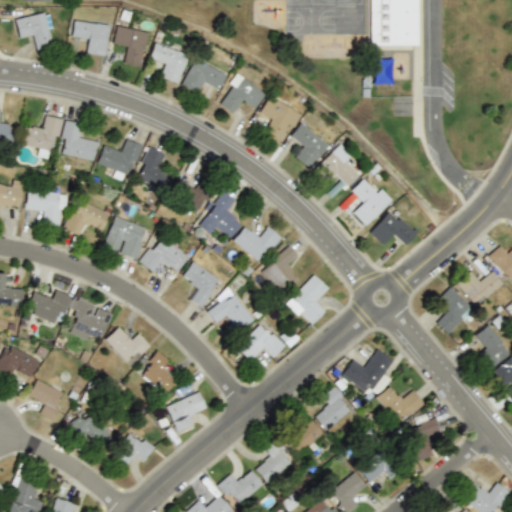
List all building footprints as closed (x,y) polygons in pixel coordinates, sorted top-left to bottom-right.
[(415,45),(415,0),(368,0),(368,45),(415,45)] [(13,19),(18,39),(29,36),(32,48),(51,43),(43,11),(13,19)] [(103,56),(108,24),(71,19),(68,39),(86,41),(84,53),(103,56)] [(109,46),(121,49),(117,61),(138,67),(147,32),(116,24),(109,46)] [(187,55),(153,41),(146,60),(161,66),(157,76),(175,84),(187,55)] [(178,85),(197,94),(201,86),(215,93),(225,73),(193,57),(178,85)] [(372,83),(389,83),(389,58),(372,58),(372,83)] [(264,93),(236,72),(214,102),(233,116),(242,103),(251,110),(264,93)] [(257,113),(265,118),(258,131),(274,140),(278,133),(285,137),(299,113),(267,95),(257,113)] [(57,118),(42,115),(39,129),(21,125),(17,144),(36,148),(34,156),(48,159),(57,118)] [(0,142),(8,143),(10,121),(0,120),(0,142)] [(58,154),(90,160),(94,141),(76,137),(79,123),(62,120),(58,138),(61,138),(58,154)] [(327,144),(299,122),(286,138),(296,146),(290,154),(308,168),(327,144)] [(95,161),(108,166),(106,174),(126,181),(139,144),(124,139),(121,148),(102,141),(95,161)] [(132,176),(158,188),(166,172),(157,168),(164,154),(146,146),(132,176)] [(358,172),(333,147),(316,165),(341,190),(358,172)] [(180,175),(166,193),(193,214),(207,196),(180,175)] [(364,224),(389,199),(365,175),(347,192),(358,203),(350,211),(364,224)] [(0,206),(17,209),(22,182),(5,179),(4,187),(0,186),(0,206)] [(22,209),(42,211),(40,225),(60,227),(64,193),(24,189),(22,209)] [(227,237),(240,220),(223,206),(230,197),(222,190),(195,224),(206,232),(212,225),(227,237)] [(60,227),(74,234),(79,225),(96,234),(107,214),(76,198),(60,227)] [(391,239),(400,247),(414,232),(388,208),(366,231),(383,247),(391,239)] [(112,215),(100,246),(133,259),(146,228),(112,215)] [(264,225),(258,233),(245,222),(230,240),(257,263),(279,237),(264,225)] [(184,256),(156,235),(136,261),(151,272),(158,264),(171,274),(184,256)] [(257,268),(275,293),(292,280),(282,268),(296,257),(287,245),(257,268)] [(505,280),(511,274),(511,245),(504,252),(498,245),(485,255),(505,280)] [(178,279),(196,291),(189,300),(199,307),(218,280),(190,261),(178,279)] [(468,270),(453,283),(473,306),(500,283),(487,268),(475,279),(468,270)] [(0,304),(19,306),(21,285),(3,283),(4,273),(0,272),(0,304)] [(327,289),(311,273),(283,304),(307,326),(321,311),(313,304),(327,289)] [(445,334),(469,310),(446,287),(436,298),(444,305),(430,319),(445,334)] [(234,332),(251,319),(227,288),(201,308),(212,322),(221,315),(234,332)] [(67,295),(52,289),(49,297),(30,290),(22,312),(56,325),(67,295)] [(71,326),(96,340),(110,315),(74,295),(64,312),(75,318),(71,326)] [(268,358),(283,344),(259,321),(233,347),(249,363),(261,351),(268,358)] [(470,336),(479,347),(472,352),(486,369),(508,352),(485,323),(470,336)] [(127,352),(134,359),(148,345),(133,329),(126,336),(116,326),(102,339),(121,359),(127,352)] [(0,353),(0,366),(22,380),(34,360),(6,343),(0,353)] [(350,357),(338,374),(367,395),(391,360),(373,347),(361,364),(350,357)] [(168,361),(154,349),(135,372),(163,395),(175,380),(162,369),(168,361)] [(511,381),(511,354),(489,372),(503,389),(511,381)] [(49,419),(63,394),(36,380),(27,396),(40,403),(35,412),(49,419)] [(350,408),(331,386),(318,396),(325,405),(311,416),(322,430),(350,408)] [(411,389),(395,400),(385,387),(371,398),(393,424),(422,405),(411,389)] [(162,406),(174,432),(192,423),(187,414),(203,407),(195,391),(162,406)] [(78,439),(86,431),(98,443),(107,434),(83,409),(66,426),(78,439)] [(296,453),(320,433),(308,418),(284,438),(296,453)] [(436,430),(432,419),(402,428),(412,460),(433,453),(426,433),(436,430)] [(151,448),(131,429),(109,453),(122,466),(131,457),(138,462),(151,448)] [(290,458),(275,442),(249,465),(264,482),(290,458)] [(367,482),(388,465),(376,451),(355,467),(367,482)] [(260,484),(248,469),(233,481),(228,474),(214,485),(232,507),(260,484)] [(365,486),(352,471),(328,491),(340,506),(365,486)] [(5,511),(29,511),(37,480),(10,473),(6,491),(10,492),(5,511)] [(493,482),(487,489),(473,479),(459,499),(477,511),(494,511),(509,492),(493,482)] [(225,511),(229,509),(217,495),(203,506),(197,499),(182,511),(225,511)] [(53,497),(48,511),(69,511),(72,502),(53,497)] [(330,511),(318,497),(300,511),(330,511)]
